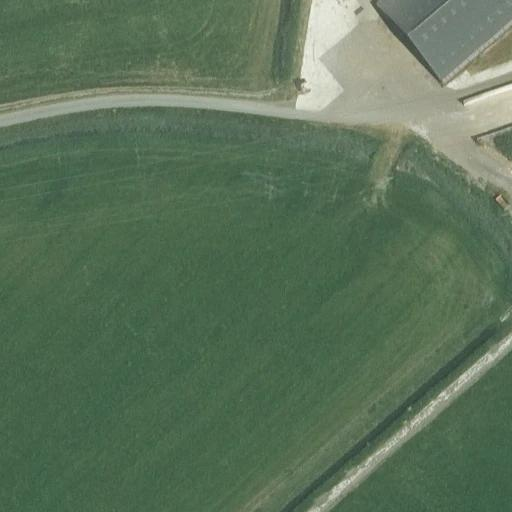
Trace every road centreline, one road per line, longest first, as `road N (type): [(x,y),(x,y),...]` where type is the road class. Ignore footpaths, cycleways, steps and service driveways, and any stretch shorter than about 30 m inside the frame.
road 1 (unclassified): [(272,110),(113,101),(0,121)]
road 2 (track): [(511,334),(311,511)]
